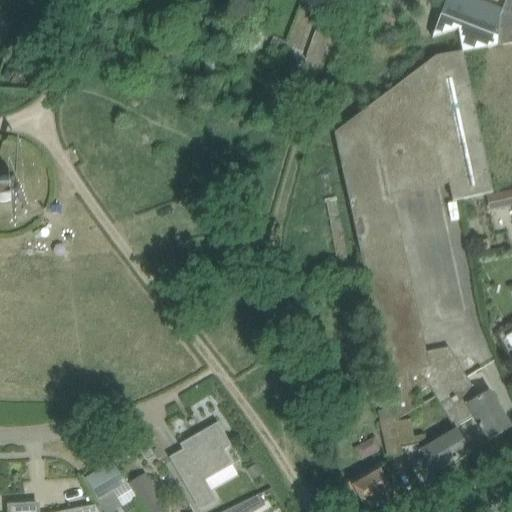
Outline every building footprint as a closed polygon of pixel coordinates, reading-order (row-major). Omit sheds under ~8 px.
[(304,0),(286,48),(298,57),(312,22),(318,24),(300,69),(314,83),(338,14),(337,2),(332,0),(304,0)] [(477,0),(447,0),(433,37),(458,29),(463,52),(497,46),(500,16),(501,12),(502,10),(477,0)] [(500,16),(497,46),(511,42),(511,14),(501,12),(500,16)] [(276,39),(273,46),(283,50),(286,43),(276,39)] [(389,93),(335,134),(388,385),(393,408),(396,420),(414,409),(411,396),(429,386),(435,397),(449,419),(450,419),(455,428),(476,416),(481,424),(491,441),(511,428),(501,412),(490,392),(475,401),(470,394),(476,390),(450,347),(426,352),(392,195),(449,182),(453,201),(493,193),(463,52),(436,57),(389,93)] [(206,64),(202,75),(212,78),(215,68),(206,64)] [(0,200),(1,201),(4,202),(7,201),(9,201),(12,200),(13,199),(15,197),(16,195),(17,194),(18,193),(18,192),(19,190),(19,189),(19,188),(19,186),(19,185),(19,184),(18,181),(18,180),(17,179),(16,178),(15,175),(13,174),(12,173),(9,172),(7,171),(5,171),(3,171),(0,171),(0,200)] [(404,454),(403,449),(396,422),(396,420),(393,408),(379,411),(389,461),(404,454)] [(396,422),(403,449),(418,445),(435,474),(469,453),(456,432),(432,446),(426,434),(415,436),(411,418),(396,422)] [(181,445),(184,450),(171,458),(201,510),(216,501),(204,481),(232,465),(223,450),(230,446),(218,424),(181,445)] [(90,480),(101,499),(127,483),(116,465),(90,480)] [(262,475),(255,465),(248,469),(255,480),(262,475)] [(361,500),(368,511),(369,511),(395,497),(378,467),(346,486),(356,503),(361,500)] [(167,511),(145,475),(129,486),(144,511),(167,511)] [(260,496),(245,503),(250,511),(254,511),(266,505),(260,496)] [(9,507),(9,511),(97,511),(96,505),(63,511),(38,511),(38,505),(28,506),(27,502),(14,504),(14,507),(9,507)] [(250,511),(245,503),(226,511),(250,511)]
